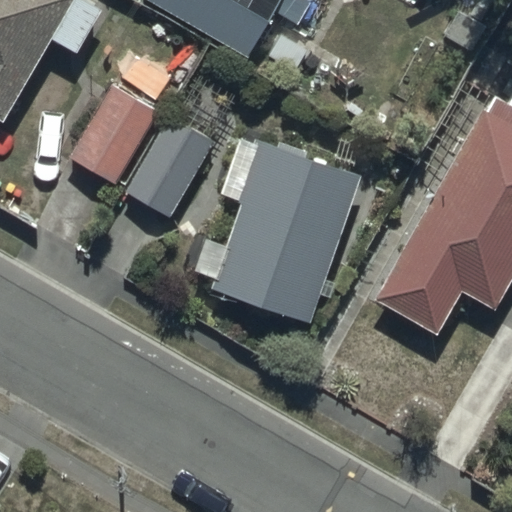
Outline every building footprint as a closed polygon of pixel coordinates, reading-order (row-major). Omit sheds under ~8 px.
[(99,0),(0,0),(0,107),(4,110),(52,28),(75,42),(99,0)] [(274,0),(161,0),(247,48),(274,0)] [(159,102),(110,75),(70,147),(119,174),(159,102)] [(511,95),(511,98),(487,85),(376,287),(436,321),(461,276),(493,294),(511,259),(511,95)] [(216,129),(170,104),(125,185),(170,210),(216,129)] [(359,161),(260,128),(212,274),(312,306),(359,161)]
